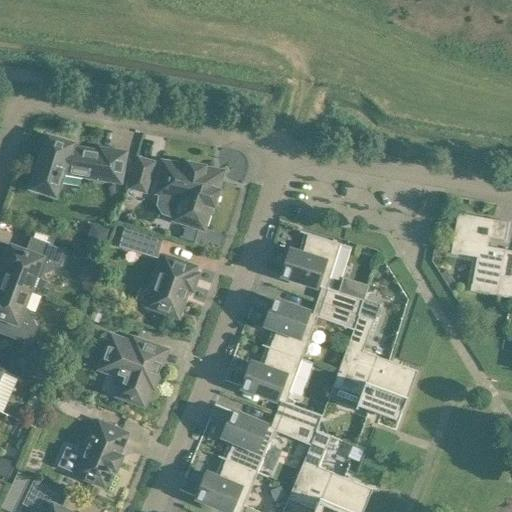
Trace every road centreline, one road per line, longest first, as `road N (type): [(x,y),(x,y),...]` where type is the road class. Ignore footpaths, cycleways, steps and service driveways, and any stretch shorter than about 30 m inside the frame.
road 1 (residential): [(146,511),(215,350),(284,148)]
road 2 (residential): [(284,148),(49,102)]
road 3 (residential): [(511,190),(284,148)]
